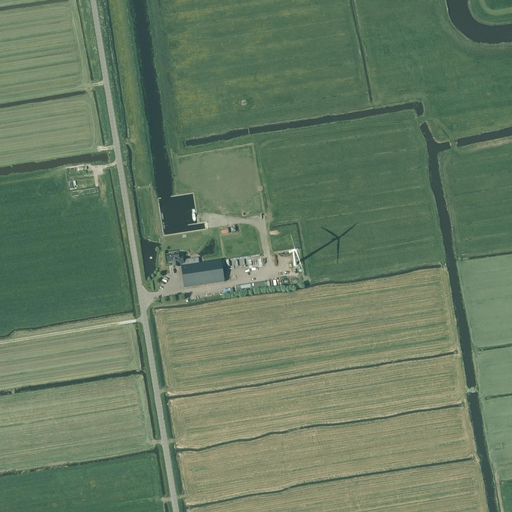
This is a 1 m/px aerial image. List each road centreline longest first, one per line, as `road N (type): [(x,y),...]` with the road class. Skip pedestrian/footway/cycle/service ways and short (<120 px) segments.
road 1 (unclassified): [(175,511),(92,0)]
road 2 (track): [(144,318),(0,341)]
